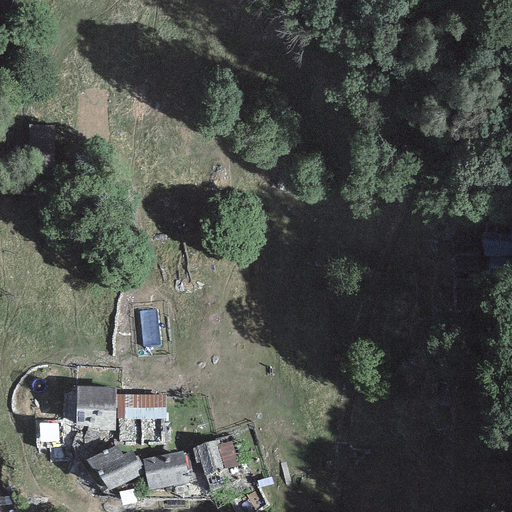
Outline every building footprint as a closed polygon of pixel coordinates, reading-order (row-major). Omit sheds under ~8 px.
[(61,121),(30,121),(30,164),(61,164),(61,121)] [(509,234),(484,233),(483,253),(508,253),(509,234)] [(495,260),(450,264),(453,313),(499,309),(495,260)] [(115,431),(116,389),(77,387),(75,426),(87,427),(88,428),(99,429),(99,431),(115,431)] [(166,395),(117,394),(117,419),(165,419),(166,395)] [(200,462),(204,476),(239,465),(232,441),(220,444),(219,440),(191,449),(196,464),(200,462)] [(86,460),(108,491),(143,475),(132,451),(123,456),(117,445),(86,460)] [(182,452),(142,460),(148,491),(188,483),(182,452)]
